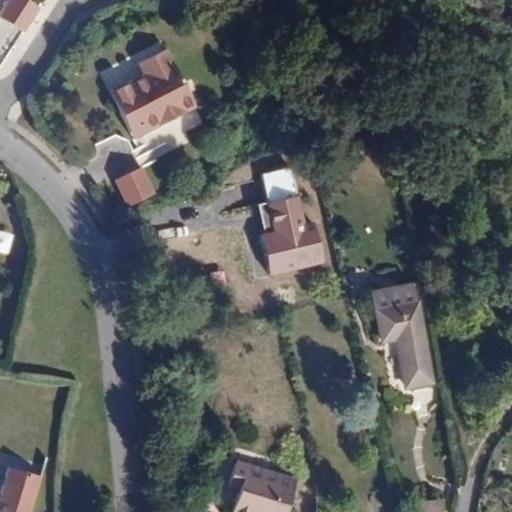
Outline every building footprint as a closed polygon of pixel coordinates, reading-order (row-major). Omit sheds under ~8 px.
[(30,0),(9,0),(0,16),(25,31),(40,6),(30,0)] [(197,106),(171,47),(143,59),(147,69),(133,76),(135,80),(114,89),(130,127),(139,123),(143,130),(197,106)] [(150,193),(139,165),(112,175),(123,203),(150,193)] [(431,386),(413,290),(372,297),(381,344),(395,342),(405,389),(431,386)] [(228,487),(237,489),(230,511),(285,511),(294,481),(234,464),(228,487)] [(33,511),(43,475),(8,466),(0,499),(0,511),(33,511)] [(439,511),(439,501),(413,501),(412,511),(439,511)]
